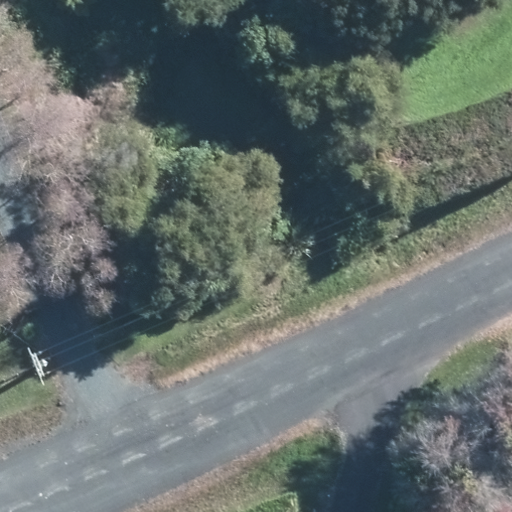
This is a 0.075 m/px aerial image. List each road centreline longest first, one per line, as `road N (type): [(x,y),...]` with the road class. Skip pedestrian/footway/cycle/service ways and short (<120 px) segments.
road 1 (unclassified): [(0,508),(511,279)]
road 2 (track): [(371,511),(392,465),(394,332)]
